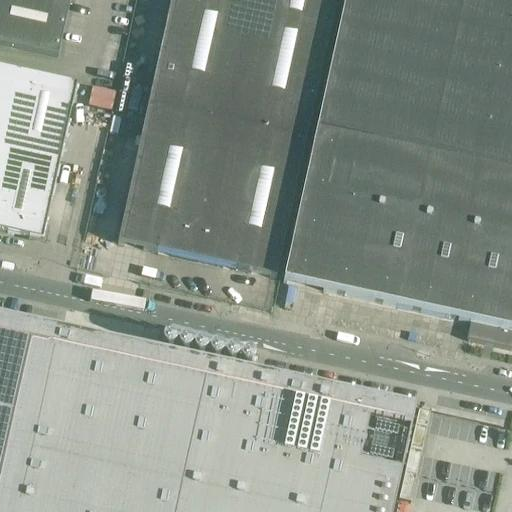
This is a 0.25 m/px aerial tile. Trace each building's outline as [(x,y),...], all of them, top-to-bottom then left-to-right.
[(0,0),(0,46),(58,59),(70,0),(0,0)] [(337,0),(171,0),(118,246),(275,281),(337,0)] [(511,0),(345,0),(316,133),(511,175),(511,0)] [(0,232),(42,242),(77,86),(0,68),(0,232)] [(511,175),(316,133),(283,285),(470,325),(466,343),(511,352),(511,175)] [(0,511),(393,511),(416,410),(41,328),(31,326),(26,325),(10,321),(3,320),(0,319),(0,511)]
